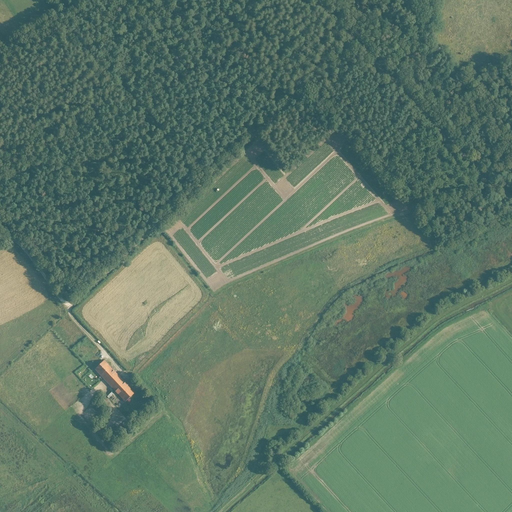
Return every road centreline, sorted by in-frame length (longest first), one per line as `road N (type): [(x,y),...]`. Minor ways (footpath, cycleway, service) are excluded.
road 1 (unclassified): [(68,307),(355,41)]
road 2 (track): [(433,197),(415,212),(222,287),(132,375)]
road 3 (tertiary): [(511,199),(355,41)]
